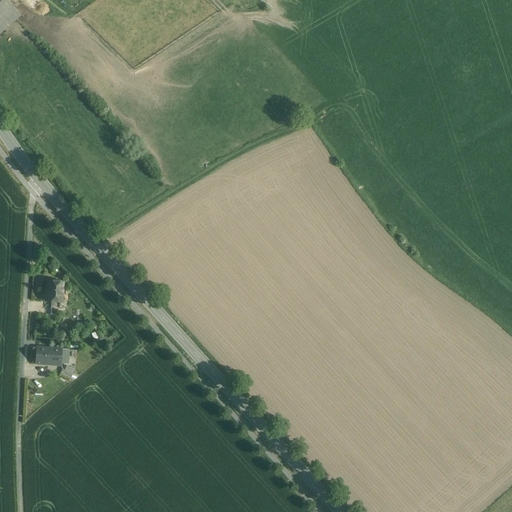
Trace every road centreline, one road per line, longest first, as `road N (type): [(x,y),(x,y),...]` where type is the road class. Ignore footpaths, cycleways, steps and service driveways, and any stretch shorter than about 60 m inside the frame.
road 1 (tertiary): [(41,185),(339,511)]
road 2 (residential): [(20,511),(19,398),(32,202),(41,185)]
